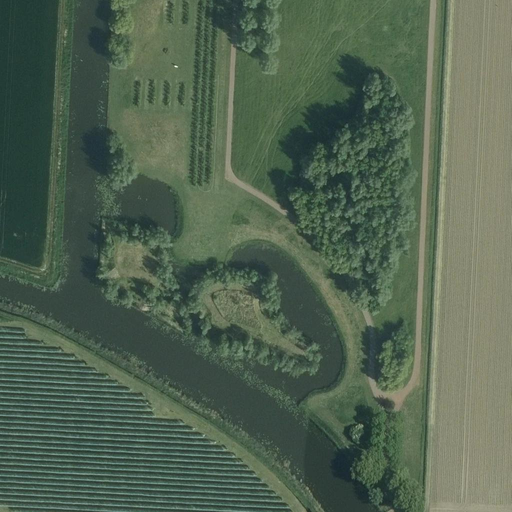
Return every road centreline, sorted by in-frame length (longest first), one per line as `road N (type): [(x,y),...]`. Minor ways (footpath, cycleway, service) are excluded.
road 1 (track): [(235,0),(228,171),(322,244),(359,298),(371,329),(371,381),(387,421),(384,472),(402,507)]
road 2 (track): [(425,511),(452,0)]
road 3 (track): [(433,0),(416,373),(387,421)]
road 4 (track): [(0,326),(30,327),(230,444),(296,511)]
